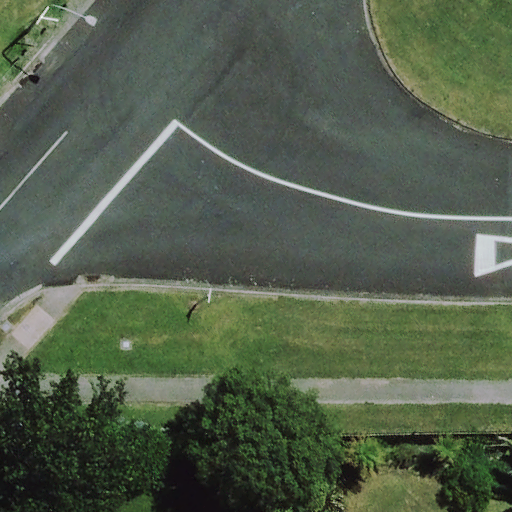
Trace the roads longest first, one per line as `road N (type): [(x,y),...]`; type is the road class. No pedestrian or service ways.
road 1 (residential): [(112,78),(315,202),(447,219),(511,218)]
road 2 (residential): [(0,205),(112,78)]
